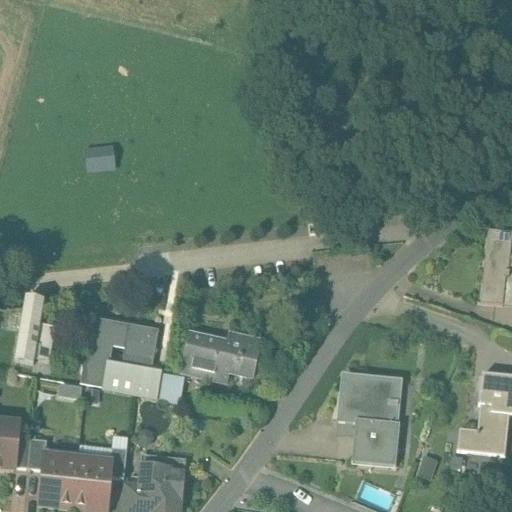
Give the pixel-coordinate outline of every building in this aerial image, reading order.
[(86,167),(114,166),(113,143),(85,144),(86,167)] [(417,173),(394,176),(397,206),(421,203),(417,173)] [(511,260),(510,260),(511,237),(511,235),(488,233),(480,304),(502,306),(504,294),(511,294),(511,260)] [(16,362),(35,363),(36,346),(49,347),(50,324),(41,324),(43,298),(21,296),(16,362)] [(159,330),(91,319),(80,384),(103,388),(107,365),(109,365),(112,347),(124,349),(121,367),(146,371),(149,355),(153,355),(156,354),(157,352),(157,349),(156,347),(159,330)] [(226,345),(190,337),(189,336),(181,372),(182,373),(182,372),(226,382),(229,371),(242,374),(242,375),(253,377),(256,364),(255,364),(260,342),(228,335),(226,345)] [(109,365),(107,365),(103,388),(103,389),(156,398),(160,377),(160,373),(146,371),(121,367),(109,365)] [(182,381),(160,377),(156,398),(179,402),(182,381)] [(511,418),(511,380),(481,377),(478,408),(491,410),(490,416),(511,418)] [(361,386),(341,384),(338,423),(354,425),(351,465),(395,469),(399,428),(388,427),(389,409),(397,409),(397,405),(394,404),(396,385),(397,385),(398,384),(361,381),(361,386)] [(36,384),(37,398),(70,396),(69,382),(36,384)] [(18,428),(0,426),(0,471),(14,473),(17,441),(18,428)] [(31,442),(17,441),(14,470),(28,471),(31,442)] [(46,444),(31,442),(28,471),(42,473),(44,459),(45,459),(46,444)] [(126,452),(111,450),(110,465),(111,465),(110,479),(124,481),(126,452)] [(45,459),(44,459),(42,473),(39,507),(73,510),(77,462),(45,459)] [(185,465),(141,461),(139,487),(140,487),(137,511),(176,511),(178,499),(182,495),(185,465)] [(110,465),(77,462),(73,510),(94,511),(106,511),(110,479),(111,465),(110,465)] [(139,487),(123,485),(120,511),(137,511),(140,487),(139,487)]
